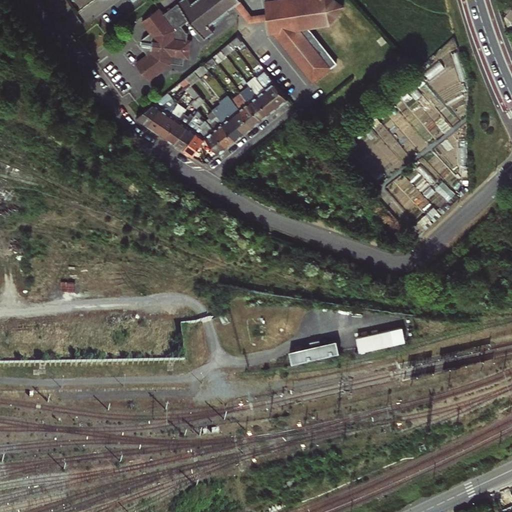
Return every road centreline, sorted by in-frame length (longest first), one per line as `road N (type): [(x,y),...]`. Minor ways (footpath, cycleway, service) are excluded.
road 1 (tertiary): [(202,181),(275,218),(404,261),(511,171)]
road 2 (tertiary): [(61,40),(126,128),(202,181)]
road 3 (residential): [(202,181),(300,102)]
